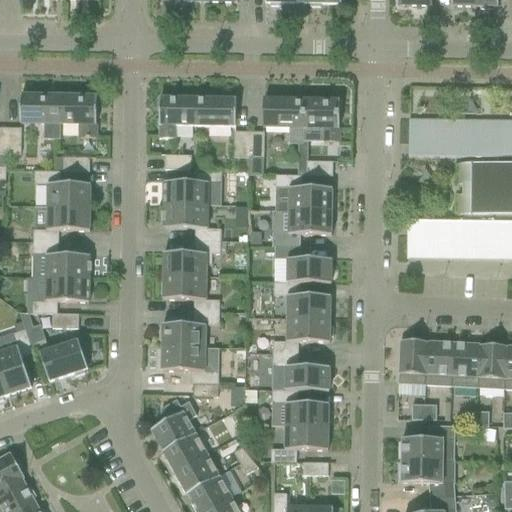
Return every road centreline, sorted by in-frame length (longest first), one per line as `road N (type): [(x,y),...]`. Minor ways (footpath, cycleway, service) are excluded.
road 1 (residential): [(115,405),(124,374),(127,46)]
road 2 (residential): [(372,304),(375,50)]
road 3 (residential): [(375,50),(127,46)]
road 4 (residential): [(369,511),(372,304)]
road 5 (residential): [(511,311),(372,304)]
road 6 (residential): [(511,52),(375,50)]
road 7 (residential): [(127,46),(0,45)]
